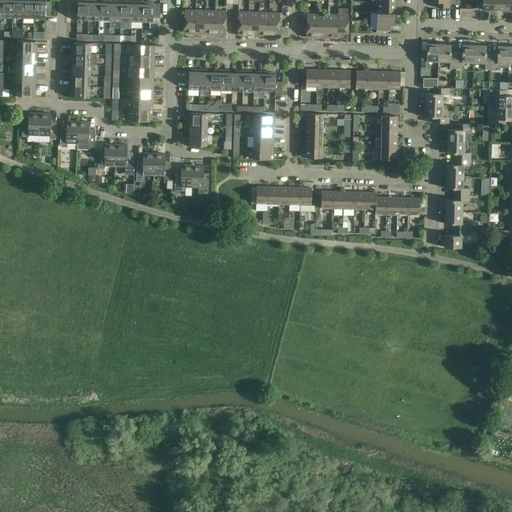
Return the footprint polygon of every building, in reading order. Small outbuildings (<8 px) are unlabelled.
[(1,18),(12,18),(12,0),(4,0),(1,0),(1,18)] [(12,0),(12,18),(22,18),(23,1),(20,1),(19,0),(12,0)] [(22,18),(33,19),(33,0),(25,0),(26,1),(23,1),(22,18)] [(33,0),(33,19),(44,19),(44,16),(51,16),(51,11),(51,2),(45,1),(42,1),(41,0),(33,0)] [(80,0),(77,0),(70,0),(70,15),(77,15),(77,20),(88,20),(88,0),(80,0)] [(88,20),(99,21),(99,3),(96,3),(96,1),(88,0),(88,20)] [(493,9),(493,0),(482,0),(482,9),(493,9)] [(504,0),(493,0),(493,9),(504,10),(504,0)] [(99,21),(109,21),(110,1),(102,1),(102,3),(99,3),(99,21)] [(109,21),(120,21),(121,4),(118,4),(118,1),(110,1),(109,21)] [(121,4),(120,21),(131,22),(131,2),(124,1),(124,4),(121,4)] [(131,22),(142,22),(142,4),(139,4),(139,2),(131,2),(131,22)] [(142,4),(142,22),(150,22),(149,28),(153,28),(159,28),(159,18),(160,5),(153,4),(153,2),(145,2),(145,5),(142,4)] [(401,3),(377,2),(377,13),(394,14),(394,6),(401,7),(401,3)] [(194,34),(195,10),(185,10),(184,33),(194,34)] [(204,34),(205,11),(195,10),(194,34),(204,34)] [(214,34),(215,11),(205,11),(204,34),(214,34)] [(225,11),(215,11),(214,34),(225,35),(225,11)] [(248,35),(249,12),(238,12),(238,35),(248,35)] [(258,36),(259,12),(249,12),(248,35),(258,36)] [(268,36),(269,13),(259,12),(258,36),(268,36)] [(269,13),(268,36),(278,36),(279,13),(269,13)] [(394,25),(394,14),(377,13),(376,30),(390,30),(390,25),(394,25)] [(306,37),(316,38),(317,14),(307,14),(306,37)] [(327,14),(317,14),(316,38),(326,38),(327,14)] [(337,15),(327,14),(326,38),(337,38),(337,15)] [(348,15),(337,15),(337,38),(347,39),(348,15)] [(12,32),(12,38),(16,38),(23,38),(23,30),(12,29),(12,32)] [(16,52),(37,53),(37,45),(34,45),(34,42),(17,41),(16,52)] [(71,54),(90,54),(90,43),(73,43),(73,46),(71,46),(71,54)] [(134,44),(134,56),(154,56),(154,48),(152,48),(152,45),(134,44)] [(438,61),(439,44),(427,44),(426,54),(421,54),(420,67),(426,68),(427,61),(438,61)] [(449,68),(455,69),(456,55),(450,55),(450,45),(439,44),(438,61),(449,62),(449,68)] [(462,62),(473,62),(474,45),(462,45),(462,55),(456,55),(455,69),(462,69),(462,62)] [(474,45),(473,62),(485,63),(485,69),(491,70),(491,56),(485,56),(486,46),(474,45)] [(491,56),(491,70),(498,70),(498,63),(508,63),(509,46),(497,46),(497,56),(491,56)] [(37,53),(16,52),(16,63),(34,64),(34,61),(36,61),(37,53)] [(90,65),(90,54),(71,54),(71,62),(73,62),(73,64),(90,65)] [(154,56),(134,56),(134,66),(151,67),(151,64),(154,64),(154,56)] [(34,64),(16,63),(16,74),(36,74),(36,67),(34,67),(34,64)] [(89,76),(90,65),(73,64),(72,67),(70,67),(70,75),(89,76)] [(151,67),(134,66),(133,77),(153,78),(154,70),(151,70),(151,67)] [(199,90),(200,70),(192,69),(192,72),(188,72),(188,89),(199,90)] [(316,87),(317,70),(306,69),(305,86),(316,87)] [(199,90),(210,90),(210,72),(207,72),(207,70),(200,70),(199,90)] [(210,90),(221,90),(221,70),(213,70),(213,72),(210,72),(210,90)] [(221,90),(231,91),(232,73),(229,73),(229,71),(221,70),(221,90)] [(328,70),(317,70),(316,87),(327,87),(328,70)] [(339,70),(328,70),(327,87),(338,87),(339,70)] [(350,71),(339,70),(338,87),(349,87),(350,71)] [(231,91),(242,91),(242,71),(235,71),(235,73),(232,73),(231,91)] [(242,71),(242,91),(253,91),(254,74),(251,74),(251,71),(242,71)] [(253,91),(264,92),(264,72),(257,71),(257,74),(254,74),(253,91)] [(366,88),(367,71),(356,71),(355,88),(366,88)] [(378,72),(367,71),(366,88),(377,88),(378,72)] [(264,72),(264,92),(274,92),(274,93),(281,93),(282,82),(275,82),(276,74),(272,74),(272,72),(264,72)] [(389,72),(378,72),(377,88),(388,89),(389,72)] [(389,72),(388,89),(400,89),(400,72),(389,72)] [(36,74),(16,74),(15,84),(33,85),(33,82),(35,82),(36,74)] [(72,86),(89,87),(89,76),(70,75),(70,83),(72,83),(72,86)] [(153,78),(133,77),(133,88),(151,88),(151,86),(153,86),(153,78)] [(423,87),(436,88),(437,88),(437,79),(424,78),(423,87)] [(33,88),(33,85),(15,84),(15,96),(35,96),(35,88),(33,88)] [(89,98),(89,87),(72,86),(72,89),(69,89),(69,97),(89,98)] [(133,88),(132,99),(153,99),(153,91),(150,91),(151,88),(133,88)] [(426,93),(425,105),(442,106),(443,94),(449,95),(449,88),(437,88),(436,88),(436,94),(426,93)] [(489,96),(489,107),(496,107),(511,107),(511,95),(507,96),(507,90),(489,89),(489,96)] [(153,99),(132,99),(132,109),(150,110),(150,107),(152,107),(153,99)] [(220,103),(220,111),(231,111),(231,104),(221,103),(220,103)] [(442,106),(425,105),(425,117),(435,117),(435,123),(448,124),(448,117),(442,117),(442,106)] [(511,119),(511,107),(496,107),(496,118),(489,118),(488,125),(506,125),(506,120),(511,119)] [(150,113),(150,110),(132,109),(132,121),(152,121),(152,113),(150,113)] [(39,136),(39,113),(28,113),(28,124),(22,123),(21,137),(28,138),(28,135),(39,136)] [(39,113),(39,136),(49,136),(49,138),(56,139),(56,125),(50,125),(51,114),(39,113)] [(187,116),(187,124),(207,124),(207,113),(190,113),(190,116),(187,116)] [(306,114),(306,125),(323,125),(323,114),(306,114)] [(254,126),(274,126),(274,119),(272,119),(272,115),(254,115),(254,126)] [(380,115),(380,127),(397,127),(397,116),(380,115)] [(66,143),(77,144),(78,122),(67,121),(66,132),(60,132),(59,145),(66,146),(66,143)] [(78,122),(77,144),(77,150),(87,150),(87,152),(94,153),(95,133),(88,133),(89,122),(78,122)] [(189,134),(207,135),(207,124),(187,124),(187,132),(189,132),(189,134)] [(448,129),(447,141),(465,142),(471,142),(471,141),(470,141),(470,130),(471,130),(471,124),(455,124),(455,129),(448,129)] [(322,136),(323,125),(306,125),(305,136),(322,136)] [(274,126),(254,126),(253,137),(271,137),(271,134),(273,134),(274,126)] [(380,127),(380,137),(397,138),(397,127),(380,127)] [(206,146),(207,135),(189,134),(189,137),(186,137),(186,146),(206,146)] [(231,149),(231,136),(225,136),(225,142),(223,142),(223,149),(231,149)] [(322,147),(322,136),(305,136),(305,146),(322,147)] [(271,137),(253,137),(253,147),(273,148),(273,140),(271,140),(271,137)] [(380,137),(379,148),(397,149),(397,138),(380,137)] [(454,159),(470,160),(470,153),(464,153),(465,142),(447,141),(447,153),(454,153),(454,159)] [(115,167),(116,144),(105,144),(104,155),(98,154),(97,173),(104,174),(104,166),(115,167)] [(116,144),(115,167),(125,167),(125,169),(125,173),(125,176),(133,176),(134,176),(134,175),(135,163),(132,163),(133,156),(127,156),(127,145),(116,144)] [(322,147),(305,146),(305,157),(322,158),(322,147)] [(273,148),(253,147),(253,159),(270,159),(270,156),(273,156),(273,148)] [(396,160),(397,149),(379,148),(379,160),(396,160)] [(143,175),(153,176),(154,153),(143,153),(143,164),(136,163),(136,181),(142,182),(143,175)] [(154,153),(153,176),(164,176),(164,178),(170,179),(171,165),(165,165),(165,154),(154,153)] [(446,176),(464,177),(464,166),(470,166),(470,160),(454,159),(454,164),(446,164),(446,176)] [(185,187),(191,187),(192,165),(181,165),(181,175),(174,175),(174,191),(185,191),(185,187)] [(203,166),(192,165),(191,187),(198,188),(197,194),(208,195),(209,177),(203,176),(203,166)] [(453,194),(469,195),(469,188),(463,188),(464,177),(446,176),(446,188),(453,189),(453,194)] [(497,185),(497,178),(483,178),(483,194),(491,194),(491,185),(497,185)] [(127,184),(126,195),(142,196),(142,185),(127,184)] [(256,204),(267,204),(267,187),(256,187),(256,204)] [(278,204),(278,187),(267,187),(267,204),(278,204)] [(289,204),(289,188),(278,187),(278,204),(289,204)] [(300,205),(300,188),(289,188),(289,204),(300,205)] [(311,188),(300,188),(300,205),(311,205),(311,188)] [(321,208),(332,208),(332,192),(321,191),(321,208)] [(332,208),(343,209),(343,192),(332,192),(332,208)] [(343,209),(353,209),(354,192),(343,192),(343,209)] [(353,209),(364,209),(365,192),(354,192),(353,209)] [(365,192),(364,209),(375,210),(375,197),(376,197),(376,193),(365,192)] [(469,201),(469,195),(453,194),(453,200),(445,199),(445,212),(463,212),(463,201),(469,201)] [(386,198),(376,197),(375,197),(375,210),(375,214),(386,214),(386,198)] [(397,215),(397,198),(386,198),(386,214),(397,215)] [(408,215),(408,198),(397,198),(397,215),(408,215)] [(419,198),(408,198),(408,215),(419,215),(419,198)] [(452,230),(468,230),(468,224),(462,224),(463,212),(445,212),(445,223),(452,224),(452,230)] [(468,236),(468,230),(452,230),(452,235),(444,235),(444,247),(461,248),(462,236),(468,236)] [(480,383),(477,396),(480,397),(491,401),(495,388),(491,387),(480,383)]
